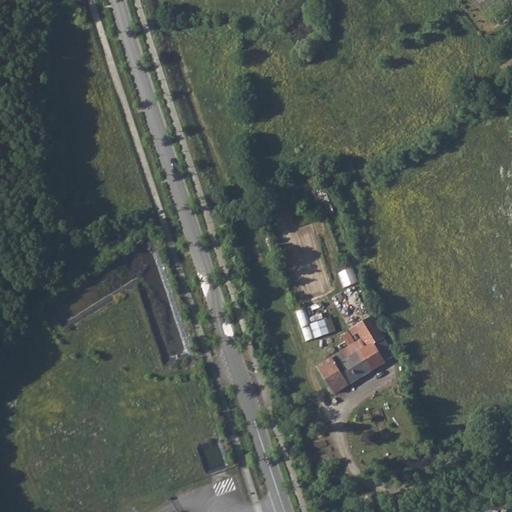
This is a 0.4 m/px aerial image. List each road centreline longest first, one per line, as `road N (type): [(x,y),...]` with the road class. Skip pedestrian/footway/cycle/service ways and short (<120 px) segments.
road 1 (unclassified): [(118,0),(286,511)]
road 2 (residential): [(511,450),(458,461),(408,488),(373,484),(348,457),(341,414),(390,371)]
